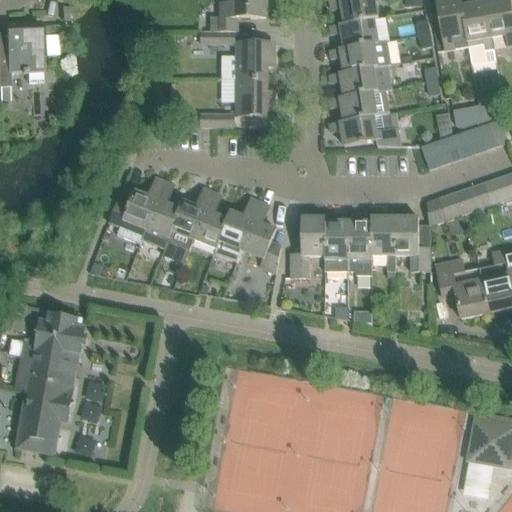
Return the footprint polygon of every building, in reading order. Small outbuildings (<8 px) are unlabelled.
[(210,19),(210,34),(234,34),(236,34),(236,20),(266,20),(266,0),(230,0),(231,6),(221,6),(221,19),(210,19)] [(330,28),(330,29),(378,20),(374,1),(378,0),(329,0),(332,13),(342,11),(344,26),(330,28)] [(511,48),(511,17),(509,0),(485,4),(494,52),(492,40),(506,37),(508,49),(511,48)] [(460,2),(437,6),(445,53),(469,49),(460,2)] [(461,2),(460,2),(469,49),(472,66),(496,62),(494,52),(485,4),(462,8),(461,2)] [(71,25),(70,9),(60,10),(61,26),(71,25)] [(378,20),(330,29),(331,37),(342,35),(344,50),(330,53),(378,45),(374,22),(378,21),(378,20)] [(417,23),(419,37),(430,35),(427,22),(417,23)] [(0,89),(11,89),(10,74),(22,74),(22,75),(28,75),(28,84),(43,83),(40,25),(39,25),(39,29),(25,30),(25,25),(7,26),(7,34),(0,34),(0,89)] [(202,46),(234,46),(234,34),(210,34),(202,34),(202,46)] [(57,35),(45,36),(46,53),(58,53),(57,35)] [(432,49),(430,35),(419,37),(422,51),(432,49)] [(378,45),(330,53),(331,62),(342,60),(344,74),(330,77),(330,78),(387,67),(390,67),(386,43),(378,45)] [(238,58),(225,58),(225,82),(238,82),(268,82),(268,68),(274,69),(274,46),(238,46),(238,58)] [(387,67),(330,78),(331,86),(342,84),(344,99),(330,101),(330,102),(385,92),(391,91),(387,67)] [(425,71),(428,85),(438,83),(436,69),(425,71)] [(268,82),(238,82),(237,118),(273,118),(273,96),(267,96),(268,82)] [(438,83),(428,85),(430,98),(441,97),(438,83)] [(11,89),(0,89),(0,93),(0,103),(11,103),(11,89)] [(385,92),(330,102),(331,110),(342,108),(344,123),(329,126),(330,126),(389,116),(385,92)] [(493,108),(480,112),(482,124),(484,128),(489,126),(497,124),(495,119),(493,108)] [(482,124),(480,112),(467,117),(469,129),(482,124)] [(389,116),(330,126),(331,135),(341,133),(344,149),(376,143),(378,149),(400,149),(397,129),(392,130),(389,116)] [(201,130),(233,130),(233,117),(201,117),(201,130)] [(497,149),(508,145),(501,122),(497,124),(489,126),(497,149)] [(484,128),(478,130),(486,152),(497,149),(489,126),(484,128)] [(486,152),(478,130),(467,134),(474,156),(486,152)] [(467,134),(455,138),(463,160),(474,156),(467,134)] [(455,138),(444,142),(452,164),(463,160),(455,138)] [(452,164),(444,142),(433,145),(440,168),(452,164)] [(429,172),(440,168),(433,145),(421,149),(421,150),(429,172)] [(503,204),(511,200),(511,193),(506,177),(495,181),(503,204)] [(119,202),(109,226),(110,226),(119,229),(116,237),(140,247),(142,241),(165,184),(156,180),(149,198),(135,193),(130,207),(119,202)] [(495,181),(484,185),(492,208),(503,204),(495,181)] [(165,184),(142,241),(165,250),(168,243),(169,240),(183,203),(180,211),(167,205),(174,187),(165,184)] [(484,185),(473,189),(480,211),(492,208),(484,185)] [(469,215),(480,211),(473,189),(461,193),(469,215)] [(169,240),(168,243),(190,252),(194,242),(213,194),(204,190),(197,209),(183,203),(169,240)] [(461,193),(450,196),(458,219),(469,215),(461,193)] [(216,250),(231,214),(231,213),(228,221),(215,216),(222,197),(213,194),(194,242),(216,250)] [(446,223),(458,219),(450,196),(439,200),(446,223)] [(430,229),(446,223),(439,200),(427,204),(430,229)] [(216,250),(214,256),(236,265),(242,252),(261,204),(252,201),(244,219),(231,214),(216,250)] [(260,270),(276,276),(281,248),(271,244),(276,231),(262,226),(269,208),(261,204),(242,252),(264,261),(260,270)] [(325,274),(325,220),(301,220),(301,256),(290,257),(290,280),(310,280),(310,259),(322,259),(322,262),(324,262),(325,274)] [(326,220),(325,220),(325,274),(349,274),(348,224),(326,224),(326,220)] [(371,224),(348,224),(349,274),(357,274),(357,279),(372,279),(372,262),(372,220),(371,220),(371,224)] [(387,274),(395,274),(395,220),(372,220),(372,262),(372,258),(387,258),(387,274)] [(430,274),(430,250),(419,250),(418,220),(395,220),(395,274),(396,274),(396,258),(410,258),(410,274),(430,274)] [(495,267),(480,270),(489,315),(511,310),(511,251),(493,255),(495,267)] [(456,298),(461,322),(489,315),(480,270),(464,274),(461,262),(436,267),(443,301),(456,298)] [(202,286),(199,294),(206,297),(210,289),(202,286)] [(334,304),(325,304),(325,313),(334,313),(334,304)] [(21,334),(26,308),(8,305),(3,331),(21,334)] [(37,345),(80,353),(80,352),(85,349),(87,341),(83,336),(84,333),(80,332),(81,324),(81,323),(42,316),(37,345)] [(9,355),(13,356),(23,358),(19,380),(17,390),(19,390),(23,391),(25,391),(29,392),(18,450),(20,450),(51,456),(53,456),(58,429),(60,422),(67,424),(73,389),(66,388),(72,354),(80,355),(80,353),(37,345),(37,346),(13,342),(10,355),(9,355)] [(82,423),(100,425),(104,384),(86,382),(82,423)] [(511,420),(490,417),(488,428),(480,427),(474,458),(506,464),(508,449),(511,449),(511,420)] [(77,441),(78,457),(94,455),(93,440),(77,441)]
